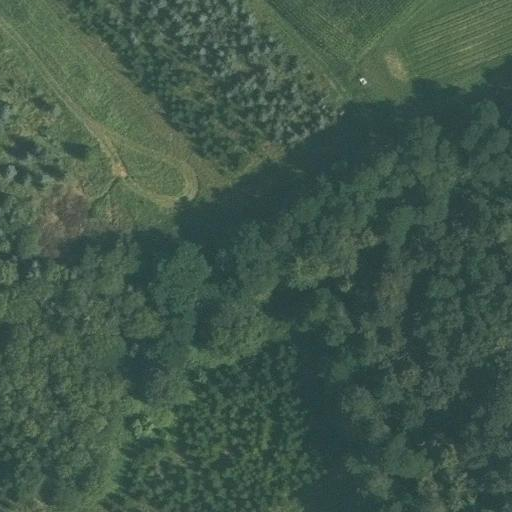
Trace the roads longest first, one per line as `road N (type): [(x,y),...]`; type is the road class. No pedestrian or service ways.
road 1 (track): [(51,0),(240,210),(238,228),(176,321),(77,511)]
road 2 (track): [(281,0),(402,115),(427,124),(511,94)]
